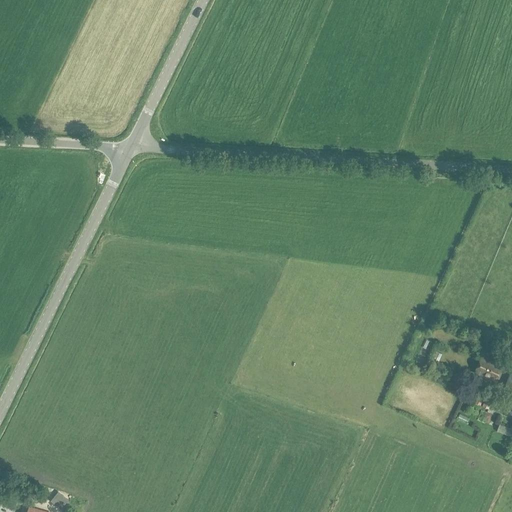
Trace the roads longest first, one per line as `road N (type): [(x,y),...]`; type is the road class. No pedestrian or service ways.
road 1 (unclassified): [(511,170),(129,149)]
road 2 (tertiary): [(0,414),(129,149)]
road 3 (tertiary): [(129,149),(202,0)]
road 4 (unclassified): [(129,149),(0,141)]
